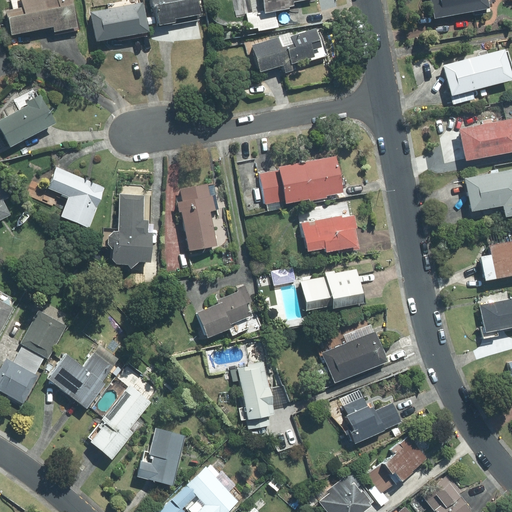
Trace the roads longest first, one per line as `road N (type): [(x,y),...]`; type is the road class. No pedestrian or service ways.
road 1 (residential): [(511,476),(466,419),(434,353),(383,100)]
road 2 (residential): [(135,132),(202,133),(383,100)]
